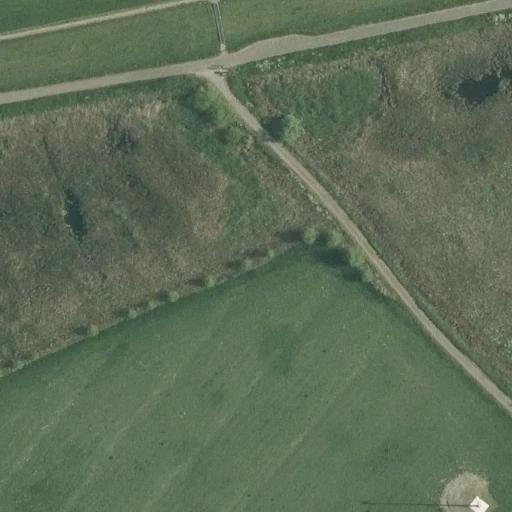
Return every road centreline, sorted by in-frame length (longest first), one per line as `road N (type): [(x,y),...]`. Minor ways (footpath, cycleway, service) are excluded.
road 1 (track): [(0,98),(217,64),(511,3)]
road 2 (track): [(511,400),(430,324),(217,64)]
